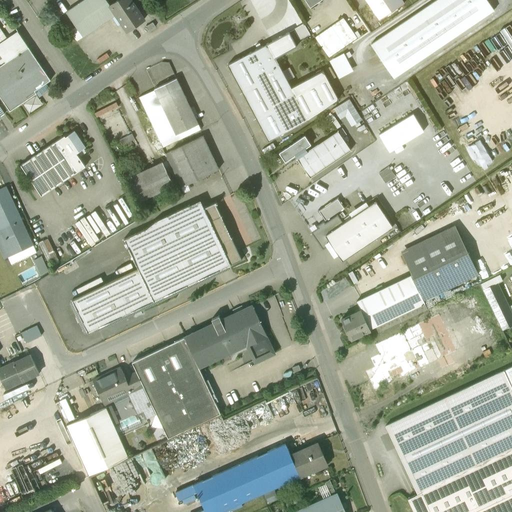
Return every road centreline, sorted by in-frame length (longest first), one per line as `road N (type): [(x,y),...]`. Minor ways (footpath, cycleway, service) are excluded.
road 1 (unclassified): [(293,265),(68,366),(38,307),(9,320)]
road 2 (unclassified): [(176,32),(247,149),(293,265)]
road 3 (unclassified): [(293,265),(381,511)]
